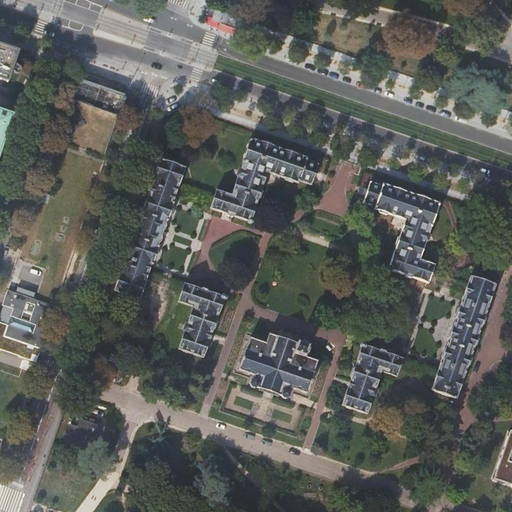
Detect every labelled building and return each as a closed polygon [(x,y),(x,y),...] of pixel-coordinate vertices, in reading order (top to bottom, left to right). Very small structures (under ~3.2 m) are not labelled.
[(244,37),(249,22),(210,8),(207,17),(222,22),(220,29),(226,31),(244,37)] [(18,52),(0,45),(0,79),(8,82),(18,52)] [(59,141),(104,156),(124,97),(80,82),(59,141)] [(179,109),(177,103),(162,110),(164,116),(179,109)] [(0,150),(12,116),(0,111),(0,175),(2,170),(0,169),(0,150)] [(211,204),(210,208),(227,214),(227,215),(227,216),(232,217),(233,216),(251,222),(257,204),(256,204),(258,199),(260,199),(262,191),(261,190),(267,173),(284,179),(285,181),(292,183),(294,182),(298,184),(300,181),(311,185),(318,165),(307,161),(307,158),(272,146),(271,144),(266,142),(264,142),(263,143),(259,141),(258,142),(251,139),(250,140),(242,162),(243,163),(240,170),(239,170),(237,176),(238,177),(232,195),(216,189),(213,199),(211,204)] [(159,159),(114,290),(140,299),(146,280),(148,273),(169,212),(176,192),(178,187),(185,168),(182,167),(182,166),(162,159),(162,160),(159,159)] [(432,274),(435,265),(420,260),(426,241),(427,242),(428,241),(430,237),(430,236),(428,235),(439,203),(432,201),(432,200),(428,199),(427,197),(420,195),(418,196),(414,194),(413,194),(383,184),(381,186),(370,182),(363,203),(374,207),(374,208),(374,209),(378,211),(379,213),(387,215),(388,214),(405,220),(400,237),(398,238),(395,245),(396,247),(394,252),(388,269),(405,275),(405,276),(405,277),(410,279),(411,278),(411,277),(428,283),(429,281),(432,274)] [(206,203),(211,204),(213,199),(207,197),(208,195),(184,187),(183,189),(178,187),(176,192),(181,194),(181,196),(205,204),(206,203)] [(7,291),(32,300),(34,293),(29,292),(45,246),(65,253),(68,244),(69,245),(77,222),(75,222),(78,213),(47,203),(34,241),(24,238),(7,291)] [(175,290),(181,292),(183,286),(177,284),(178,282),(166,278),(154,274),(153,275),(148,273),(146,280),(151,282),(151,283),(163,288),(175,292),(175,290)] [(437,276),(432,274),(429,281),(435,282),(435,284),(459,292),(459,291),(465,293),(467,286),(461,284),(462,283),(438,275),(437,276)] [(435,380),(431,390),(457,398),(496,285),(470,277),(467,286),(465,293),(437,373),(435,380)] [(201,289),(184,283),(183,286),(181,292),(178,302),(193,307),(187,325),(185,325),(184,330),(184,331),(178,349),(203,357),(213,329),(215,329),(217,322),(216,320),(218,315),(225,297),(207,291),(207,290),(202,288),(201,289)] [(0,350),(35,362),(40,349),(38,348),(52,307),(32,300),(7,291),(0,310),(0,350)] [(317,361),(305,357),(307,352),(309,346),(303,344),(298,343),(297,344),(276,336),(276,337),(269,335),(266,344),(250,338),(246,349),(239,369),(254,375),(253,380),(251,381),(250,384),(251,387),(254,388),(256,387),(282,396),(283,398),(286,399),(289,398),(289,395),(289,394),(289,393),(291,387),(307,393),(317,361)] [(375,390),(382,372),(396,377),(400,368),(402,361),(403,359),(386,353),(386,352),(386,351),(380,349),(379,350),(362,344),(355,363),(356,363),(354,367),(352,368),(350,375),(351,378),(341,405),(367,414),(373,396),(374,396),(375,395),(376,392),(376,390),(375,390)] [(407,363),(402,361),(400,368),(405,370),(405,371),(429,379),(429,378),(435,380),(437,373),(431,371),(432,370),(408,362),(407,363)] [(85,435),(88,427),(93,429),(95,424),(101,426),(103,419),(83,412),(80,420),(73,417),(69,429),(85,435)] [(511,431),(509,431),(492,479),(511,485),(511,431)]
